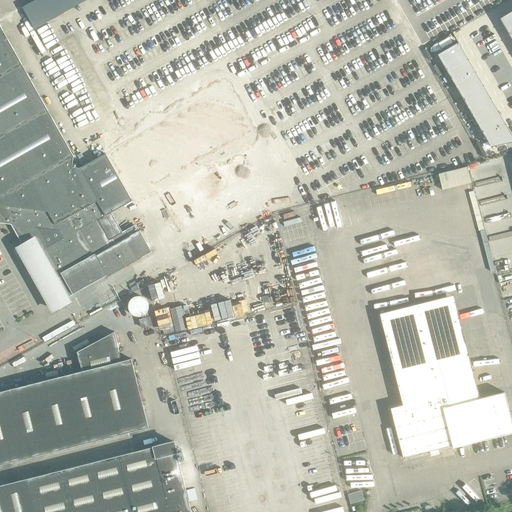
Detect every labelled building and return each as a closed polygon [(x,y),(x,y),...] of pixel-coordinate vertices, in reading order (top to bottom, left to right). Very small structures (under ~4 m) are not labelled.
[(35,0),(23,7),(36,29),(86,0),(35,0)] [(511,11),(500,19),(511,39),(511,11)] [(73,156),(0,25),(0,222),(11,224),(56,304),(107,276),(108,277),(152,252),(139,231),(138,232),(134,225),(122,232),(111,212),(132,201),(105,154),(80,168),(72,167),(73,156)] [(511,138),(457,43),(438,54),(491,147),(511,142),(511,138)] [(480,398),(457,307),(454,295),(380,314),(383,326),(403,405),(391,408),(403,458),(430,451),(431,454),(439,452),(439,449),(452,445),(453,448),(511,432),(511,421),(505,392),(480,398)] [(130,311),(133,314),(136,316),(141,316),(144,315),(147,312),(149,308),(149,304),(147,300),(143,297),(138,296),(133,298),(130,301),(129,306),(130,311)] [(150,317),(139,320),(141,328),(152,325),(150,317)] [(122,361),(114,332),(77,352),(82,371),(0,391),(0,464),(149,427),(131,359),(122,361)] [(191,511),(174,441),(0,485),(0,511),(191,511)]
